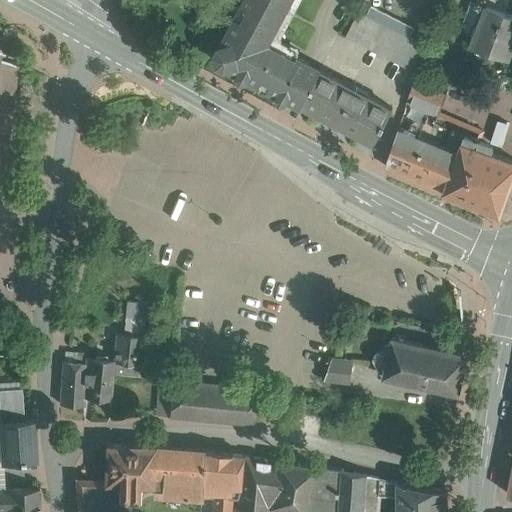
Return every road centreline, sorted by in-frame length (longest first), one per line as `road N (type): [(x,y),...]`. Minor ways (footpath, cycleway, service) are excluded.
road 1 (secondary): [(511,265),(359,189),(85,32)]
road 2 (residential): [(51,437),(184,430),(479,477)]
road 3 (residential): [(85,32),(51,270),(51,437)]
road 4 (secondary): [(511,330),(479,477)]
